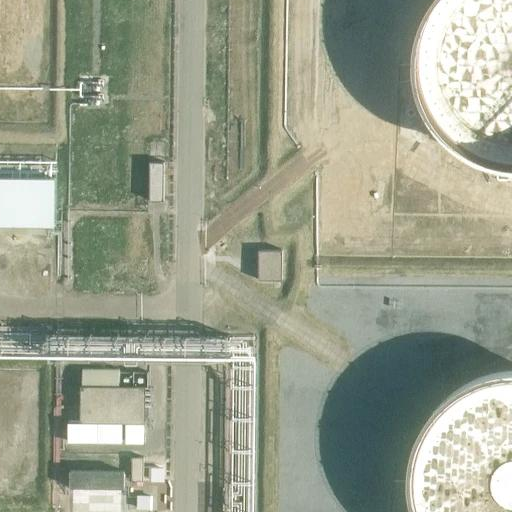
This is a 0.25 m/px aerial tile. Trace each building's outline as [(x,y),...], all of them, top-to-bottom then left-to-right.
[(511,0),(423,0),(421,4),(417,12),(414,21),(411,31),(409,42),(408,54),(408,63),(410,76),(412,87),(416,97),(425,114),(433,124),(439,131),(447,139),(455,144),(465,150),(475,155),(489,159),(498,161),(511,162),(511,0)] [(69,218),(72,159),(0,155),(0,201),(3,201),(3,216),(69,218)] [(266,272),(288,273),(288,243),(266,243),(266,272)] [(511,511),(511,368),(505,368),(494,370),(483,372),(472,376),(462,381),(453,386),(444,393),(437,399),(425,414),(419,423),(414,433),(411,442),(408,453),(406,462),(406,473),(406,484),(408,495),(410,504),(412,511),(511,511)] [(107,411),(106,433),(133,434),(133,413),(154,414),(155,375),(91,373),(90,410),(107,411)]
